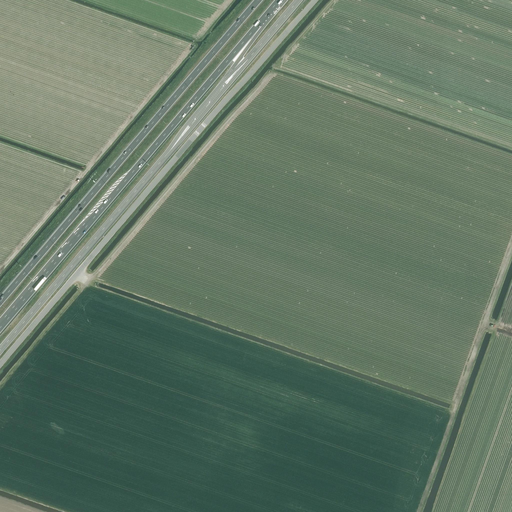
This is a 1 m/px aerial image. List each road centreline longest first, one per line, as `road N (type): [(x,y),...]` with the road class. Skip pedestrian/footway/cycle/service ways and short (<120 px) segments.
road 1 (unclassified): [(316,0),(0,364)]
road 2 (trunk): [(0,325),(279,0)]
road 3 (trunk): [(258,0),(0,301)]
